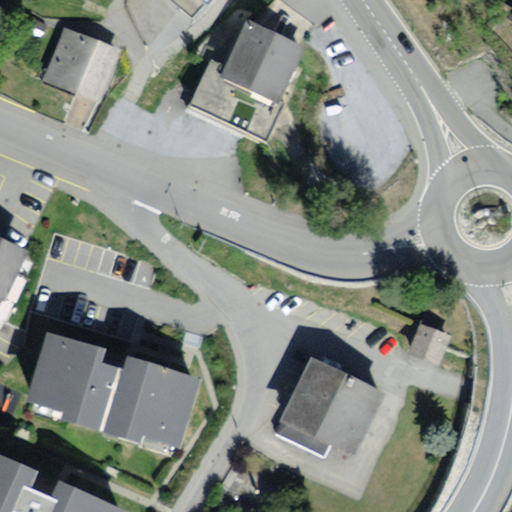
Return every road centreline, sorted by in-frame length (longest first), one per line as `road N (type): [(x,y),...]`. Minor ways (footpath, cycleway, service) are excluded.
road 1 (tertiary): [(134,181),(331,256),(388,257),(443,242)]
road 2 (residential): [(248,320),(280,319),(511,404)]
road 3 (residential): [(188,511),(253,396),(258,361),(248,320)]
road 4 (primary): [(464,172),(432,102),(364,0)]
road 5 (residential): [(248,320),(145,225),(134,181)]
road 6 (tertiary): [(0,125),(134,181)]
road 7 (primary): [(470,511),(511,400)]
